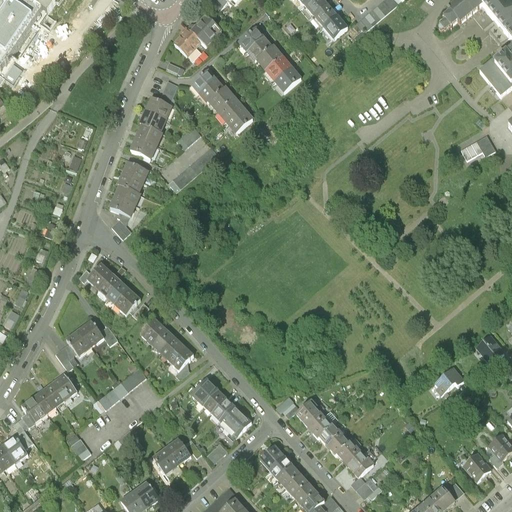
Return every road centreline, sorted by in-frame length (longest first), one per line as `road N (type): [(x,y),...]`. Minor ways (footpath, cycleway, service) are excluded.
road 1 (residential): [(85,221),(136,265),(276,421)]
road 2 (residential): [(85,221),(164,22)]
road 3 (residential): [(0,401),(57,297),(85,221)]
road 4 (residential): [(181,511),(276,421)]
